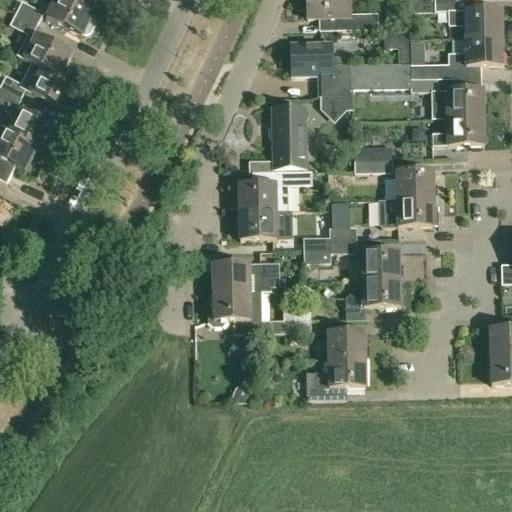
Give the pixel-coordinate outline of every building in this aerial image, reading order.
[(80,39),(82,37),(84,38),(88,37),(93,28),(92,24),(89,23),(92,16),(85,13),(60,0),(54,0),(44,21),(80,39)] [(91,0),(60,0),(85,13),(91,0)] [(307,0),(307,22),(337,22),(337,33),(378,32),(378,17),(350,18),(350,0),(307,0)] [(435,4),(409,5),(409,17),(436,17),(435,4)] [(14,17),(35,27),(41,15),(20,5),(14,17)] [(465,43),(501,43),(500,14),(446,16),(447,33),(464,32),(465,43)] [(31,67),(40,72),(58,81),(70,57),(34,39),(33,41),(29,39),(35,27),(14,17),(8,29),(28,39),(24,46),(29,49),(22,62),(31,67)] [(410,46),(410,32),(386,32),(386,51),(397,51),(410,51),(410,46)] [(502,70),(501,43),(465,43),(465,58),(451,59),(448,61),(449,71),(437,72),(437,83),(453,83),(453,71),(502,70)] [(411,93),(411,84),(410,71),(410,67),(397,67),(349,68),(349,69),(347,69),(339,69),(339,65),(334,61),(331,61),(331,46),(291,47),(292,79),(321,79),(322,97),(345,97),(352,97),(352,95),(411,93)] [(410,51),(410,56),(424,56),(424,46),(410,46),(410,51)] [(75,90),(58,81),(40,72),(31,67),(21,88),(4,79),(0,86),(0,92),(19,102),(23,94),(63,114),(75,90)] [(411,84),(437,83),(437,72),(437,71),(410,71),(411,84)] [(446,111),(446,123),(483,123),(482,94),(438,95),(437,83),(411,84),(411,93),(411,97),(431,96),(432,111),(446,111)] [(13,124),(7,137),(35,153),(42,156),(54,132),(14,111),(19,102),(0,92),(0,107),(6,110),(4,113),(10,123),(13,124)] [(272,113),(273,166),(274,173),(305,172),(304,112),(272,113)] [(483,128),(483,123),(446,123),(446,136),(431,137),(431,147),(483,146),(483,144),(488,143),(489,138),(489,133),(488,129),(483,128)] [(0,134),(0,163),(12,170),(24,176),(35,153),(7,137),(0,134)] [(353,152),(354,165),(392,164),(391,151),(353,152)] [(0,184),(3,187),(6,188),(11,177),(9,175),(12,170),(0,163),(0,184)] [(392,164),(354,165),(354,177),(392,177),(392,164)] [(396,176),(397,204),(433,203),(432,175),(396,176)] [(306,190),(306,176),(265,178),(265,188),(238,189),(239,217),(276,217),(286,216),(285,190),(306,190)] [(380,230),(382,230),(382,232),(438,230),(438,232),(439,232),(438,210),(440,210),(440,209),(433,209),(433,203),(397,204),(397,218),(379,219),(380,230)] [(331,208),(332,233),(345,233),(348,233),(348,208),(331,208)] [(276,217),(239,217),(240,244),(276,243),(276,217)] [(330,242),(330,246),(357,246),(357,233),(348,233),(345,233),(332,233),(330,233),(330,242)] [(330,255),(330,246),(330,242),(304,243),(304,256),(330,255)] [(330,246),(330,255),(331,260),(357,259),(357,246),(330,246)] [(331,268),(331,260),(330,255),(304,256),(304,269),(331,268)] [(362,257),(363,285),(399,284),(398,256),(362,257)] [(261,268),(249,269),(213,269),(213,298),(261,297),(261,268)] [(511,268),(501,269),(501,289),(511,288),(511,268)] [(399,312),(399,284),(363,285),(363,298),(349,299),(344,303),(345,313),(399,312)] [(258,341),(285,340),(284,327),(262,327),(261,297),(213,298),(214,311),(209,318),(209,325),(214,330),(222,330),(228,325),(233,325),(234,340),(258,339),(258,341)] [(284,327),(311,326),(310,313),(284,313),(284,327)] [(311,326),(284,327),(285,340),(311,339),(311,326)] [(511,332),(503,333),(490,333),(491,362),(511,361),(511,332)] [(328,337),(329,366),(366,365),(365,336),(328,337)] [(511,361),(491,362),(492,390),(511,389),(511,361)] [(329,366),(330,380),(309,381),(310,392),(308,392),(309,406),(324,406),(324,391),(330,393),(366,392),(366,365),(329,366)] [(235,392),(232,399),(232,407),(255,407),(254,399),(251,392),(243,388),(235,392)]
